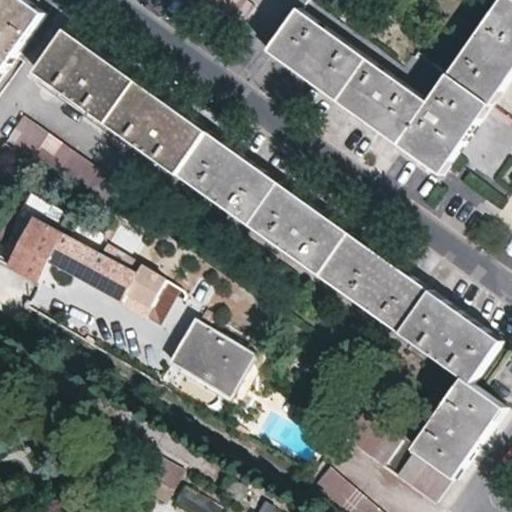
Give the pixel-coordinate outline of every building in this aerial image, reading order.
[(0,0),(0,80),(49,11),(32,0),(0,0)] [(256,2),(253,0),(210,0),(241,22),(256,2)] [(511,0),(501,0),(432,97),(303,5),(306,0),(290,0),(262,40),(295,63),(363,112),(408,144),(443,170),(458,150),(492,175),(511,146),(511,114),(492,101),(511,73),(511,0)] [(39,69),(185,174),(215,130),(196,117),(126,69),(110,55),(71,28),(39,69)] [(125,183),(26,113),(7,139),(106,209),(125,183)] [(185,174),(408,331),(437,286),(426,278),(345,221),(260,161),(215,130),(185,174)] [(0,203),(32,159),(6,141),(0,149),(0,203)] [(41,215),(26,207),(12,231),(27,240),(41,215)] [(14,263),(43,280),(55,259),(71,231),(41,215),(27,240),(14,263)] [(142,269),(107,251),(102,248),(71,231),(55,259),(129,299),(133,292),(155,305),(167,283),(154,276),(145,271),(142,269)] [(172,275),(147,261),(142,269),(145,271),(154,276),(167,283),(172,275)] [(437,286),(408,331),(468,374),(417,447),(419,449),(402,473),(438,500),(456,475),(460,475),(489,434),(511,403),(491,387),(479,379),(509,336),(473,311),(437,286)] [(208,305),(175,359),(235,396),(261,354),(215,326),(222,314),(208,305)] [(387,464),(405,439),(366,410),(348,436),(387,464)] [(188,471),(155,452),(136,485),(169,504),(188,471)] [(386,511),(332,466),(312,490),(338,511),(386,511)] [(234,493),(239,484),(230,478),(224,488),(234,493)] [(218,511),(221,508),(184,487),(174,502),(191,511),(218,511)]
